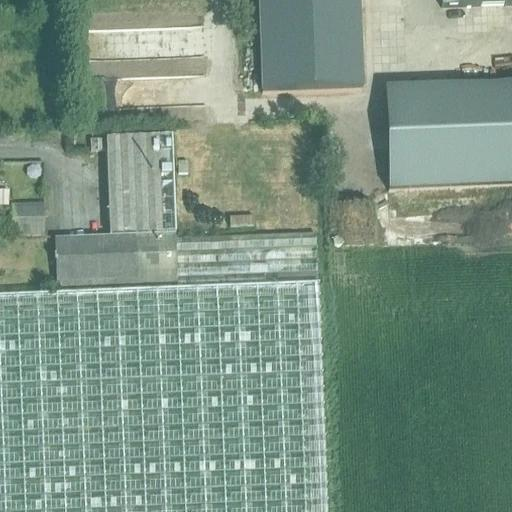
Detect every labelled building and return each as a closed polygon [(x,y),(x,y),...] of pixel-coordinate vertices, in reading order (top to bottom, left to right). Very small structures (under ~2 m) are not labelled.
[(362,93),(358,0),(257,0),(261,96),(362,93)] [(511,0),(441,0),(442,12),(511,9),(511,0)] [(174,8),(174,26),(201,26),(201,8),(174,8)] [(511,188),(511,88),(384,92),(387,192),(511,188)] [(174,238),(171,140),(105,142),(109,241),(174,238)] [(105,153),(105,142),(90,143),(90,154),(105,153)] [(511,239),(511,204),(469,205),(470,240),(511,239)] [(11,223),(43,223),(43,208),(11,208),(11,223)] [(43,223),(11,223),(11,238),(43,238),(43,223)] [(316,287),(314,237),(174,242),(176,293),(316,287)] [(174,238),(109,241),(54,243),(56,298),(176,293),(174,242),(174,238)] [(56,298),(0,301),(0,511),(324,511),(316,287),(176,293),(56,298)]
